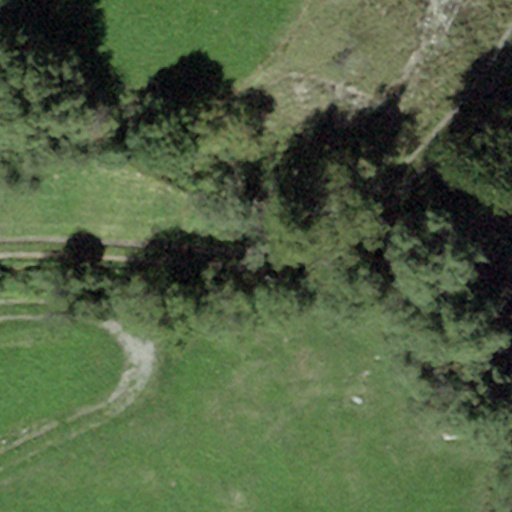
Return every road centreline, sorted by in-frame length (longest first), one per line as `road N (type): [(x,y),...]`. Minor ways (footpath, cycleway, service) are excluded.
road 1 (track): [(0,249),(178,254),(350,227),(438,143),(511,31)]
road 2 (track): [(0,305),(99,306),(143,331),(152,357),(144,390),(0,461)]
